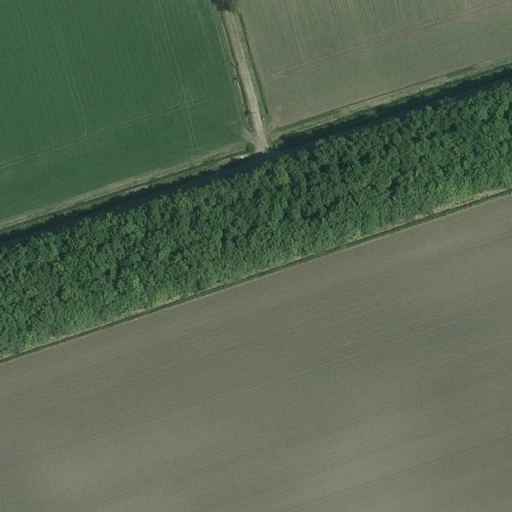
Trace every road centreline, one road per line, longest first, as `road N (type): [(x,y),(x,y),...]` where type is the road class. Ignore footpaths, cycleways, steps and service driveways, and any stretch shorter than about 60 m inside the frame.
road 1 (unclassified): [(0,249),(511,80)]
road 2 (track): [(223,0),(269,161)]
